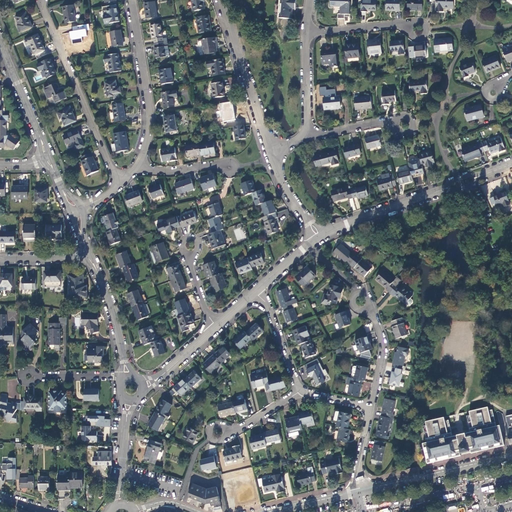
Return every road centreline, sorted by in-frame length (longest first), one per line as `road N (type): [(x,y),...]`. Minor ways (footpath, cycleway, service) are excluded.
road 1 (residential): [(121,182),(42,0)]
road 2 (residential): [(132,0),(150,115),(137,164)]
road 3 (unclassified): [(218,0),(267,149)]
road 4 (secondary): [(511,457),(362,492)]
